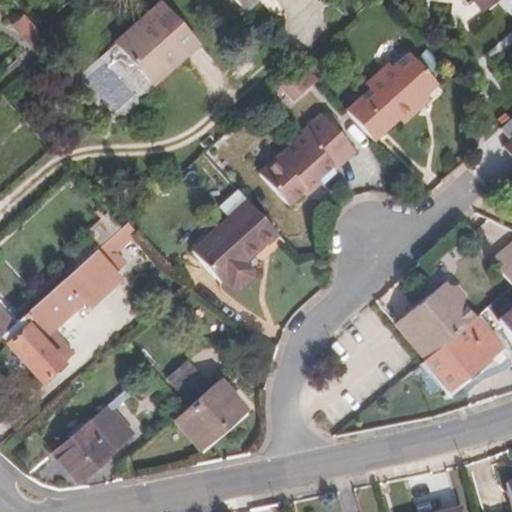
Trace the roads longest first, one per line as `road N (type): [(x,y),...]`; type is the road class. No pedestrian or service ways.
road 1 (residential): [(293,469),(282,417),(305,337),(344,301),(377,253),(460,189)]
road 2 (secondary): [(293,469),(511,417)]
road 3 (secondary): [(80,511),(293,469)]
